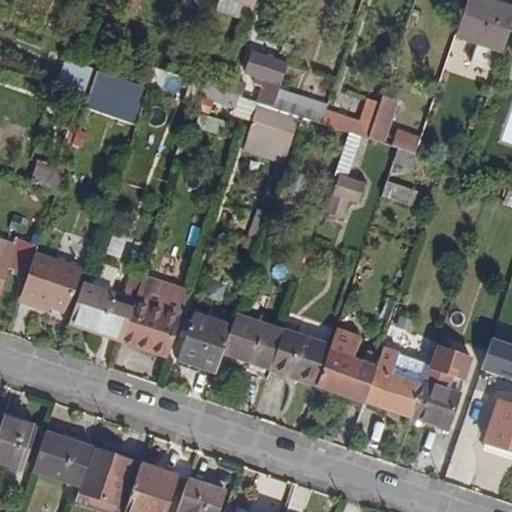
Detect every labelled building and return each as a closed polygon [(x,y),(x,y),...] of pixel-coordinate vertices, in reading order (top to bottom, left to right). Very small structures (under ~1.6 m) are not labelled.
[(511,0),(485,0),(480,15),(497,22),(490,41),(511,48),(511,0)] [(255,57),(250,71),(268,77),(283,82),(299,87),(302,76),(315,38),(316,37),(281,26),(273,48),(281,52),(276,64),(255,57)] [(113,87),(168,107),(180,71),(187,49),(178,46),(171,67),(126,51),(123,59),(115,83),(113,87)] [(94,75),(99,77),(115,83),(123,59),(93,47),(84,72),(94,75)] [(199,53),(187,49),(180,71),(192,75),(199,53)] [(228,89),(232,76),(236,65),(220,60),(217,71),(226,74),(222,86),(228,89)] [(232,76),(265,87),(268,77),(250,71),(236,65),(232,76)] [(74,80),(90,87),(94,75),(84,72),(77,69),(74,80)] [(406,73),(404,80),(390,119),(405,124),(421,78),(407,72),(406,73)] [(90,87),(95,88),(99,77),(94,75),(90,87)] [(342,103),(379,115),(390,119),(404,80),(389,75),(382,95),(349,83),(346,92),(342,103)] [(299,87),(332,99),(342,103),(346,92),(302,76),(299,87)] [(95,88),(110,94),(113,87),(115,83),(99,77),(95,88)] [(392,146),(416,154),(422,137),(398,129),(392,146)] [(332,183),(340,162),(319,155),(312,176),(332,183)] [(37,160),(31,185),(58,192),(65,168),(37,160)] [(386,183),(390,170),(367,162),(354,196),(371,202),(379,181),(386,183)] [(33,251),(53,258),(60,240),(64,229),(43,222),(41,227),(27,222),(26,225),(2,217),(0,224),(0,273),(23,281),(33,251)] [(91,303),(107,256),(60,240),(53,258),(43,288),(61,295),(62,292),(91,303)] [(99,309),(146,326),(148,321),(165,269),(153,265),(146,284),(121,275),(124,266),(115,263),(99,309)] [(173,278),(175,272),(165,269),(148,321),(159,325),(156,331),(188,342),(206,289),(173,278)] [(204,347),(242,361),(248,343),(258,314),(247,310),(215,299),(201,339),(206,341),(204,347)] [(262,305),(251,301),(247,310),(258,314),(262,305)] [(262,304),(262,305),(258,314),(248,343),(294,359),(308,319),(262,304)] [(354,332),(308,317),(308,319),(294,359),(339,375),(354,332)] [(358,318),(354,332),(339,375),(373,387),(384,358),(400,364),(406,346),(390,341),(386,351),(376,347),(383,327),(358,318)] [(461,337),(455,355),(436,409),(471,422),(497,350),(461,337)] [(414,398),(413,401),(436,409),(455,355),(408,339),(406,346),(400,364),(390,393),(404,398),(405,395),(414,398)] [(384,358),(373,387),(390,393),(400,364),(384,358)] [(14,401),(8,419),(0,441),(0,465),(12,469),(19,447),(39,454),(52,414),(14,401)] [(63,415),(49,455),(97,472),(111,431),(63,415)] [(152,445),(111,431),(97,472),(92,485),(140,501),(157,451),(151,449),(152,445)] [(176,511),(194,463),(157,451),(140,501),(137,509),(140,511),(176,511)] [(235,510),(246,478),(207,465),(190,511),(231,511),(233,509),(235,510)] [(293,511),(261,501),(257,511),(293,511)]
